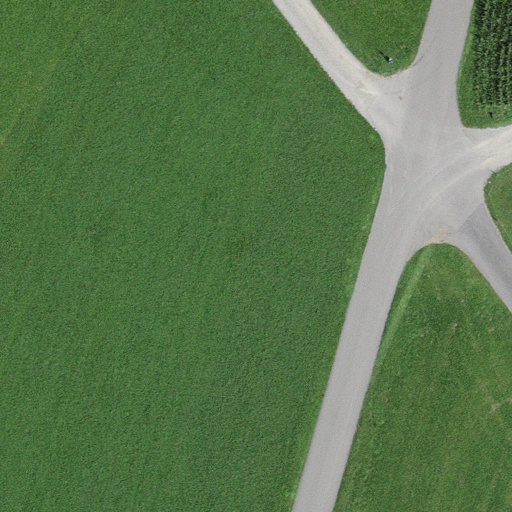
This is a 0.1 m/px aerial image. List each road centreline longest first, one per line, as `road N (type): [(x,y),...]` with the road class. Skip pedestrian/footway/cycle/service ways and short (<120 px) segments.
road 1 (unclassified): [(316,511),(462,0)]
road 2 (track): [(289,0),(414,171)]
road 3 (track): [(414,171),(511,303)]
